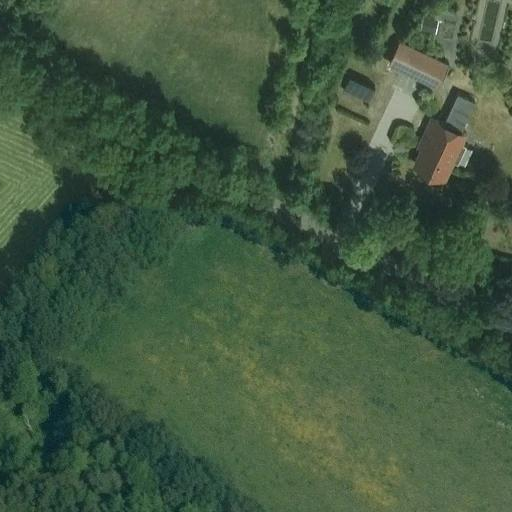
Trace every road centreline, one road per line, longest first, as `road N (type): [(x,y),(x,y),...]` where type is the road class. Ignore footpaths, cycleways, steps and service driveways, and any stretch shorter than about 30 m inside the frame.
road 1 (unclassified): [(511,327),(187,160)]
road 2 (unclassified): [(0,63),(187,160)]
